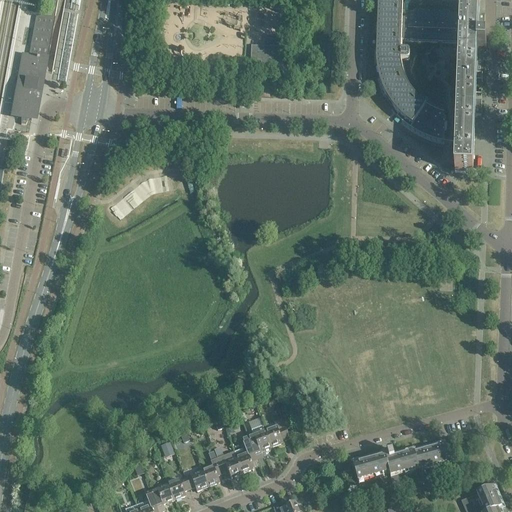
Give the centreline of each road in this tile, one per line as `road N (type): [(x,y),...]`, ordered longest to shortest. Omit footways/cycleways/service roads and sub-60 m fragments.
road 1 (residential): [(210,511),(289,478),(318,453),(497,408)]
road 2 (unclassified): [(83,109),(46,106),(0,340)]
road 3 (residential): [(353,122),(100,112)]
road 4 (tertiary): [(0,469),(12,394),(61,234)]
road 5 (residential): [(506,248),(353,122)]
road 6 (residential): [(497,408),(506,248)]
road 7 (tertiary): [(61,234),(100,112)]
road 8 (tertiary): [(83,109),(61,234)]
road 9 (residential): [(353,122),(356,0)]
